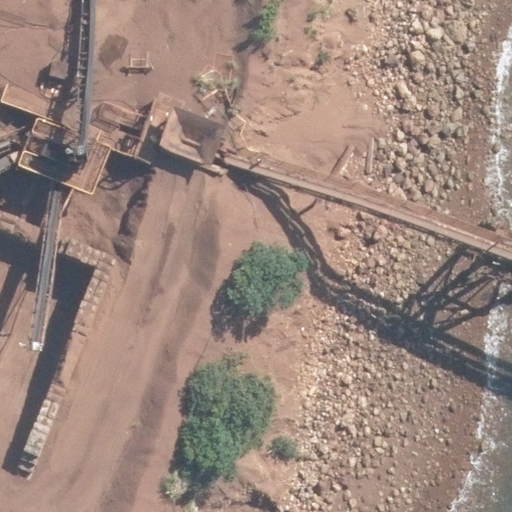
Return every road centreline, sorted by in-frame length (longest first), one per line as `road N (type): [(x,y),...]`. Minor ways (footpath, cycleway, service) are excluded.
road 1 (track): [(73,511),(92,493),(176,313),(201,186)]
road 2 (track): [(201,186),(249,0)]
